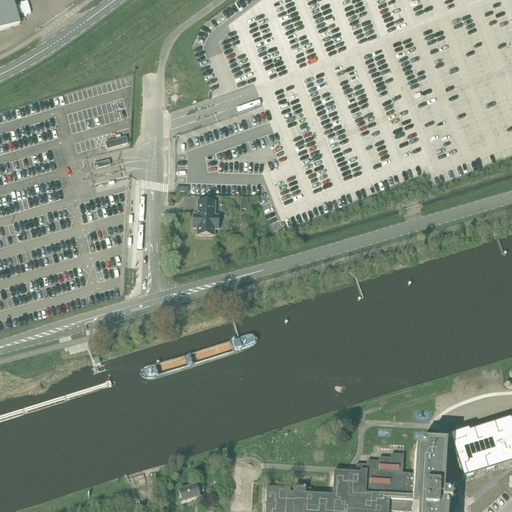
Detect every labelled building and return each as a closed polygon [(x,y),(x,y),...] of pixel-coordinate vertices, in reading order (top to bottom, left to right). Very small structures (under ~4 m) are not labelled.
[(0,0),(0,31),(20,25),(11,0),(0,0)] [(107,150),(128,144),(126,137),(105,143),(107,150)] [(96,170),(110,167),(109,161),(94,165),(96,170)] [(214,217),(214,203),(198,203),(197,216),(193,216),(193,229),(197,229),(197,236),(213,237),(213,230),(217,230),(218,217),(214,217)] [(454,437),(443,440),(458,480),(468,476),(468,478),(479,474),(479,472),(498,466),(499,467),(506,465),(503,458),(511,456),(511,457),(511,423),(506,426),(504,420),(492,425),(492,426),(484,429),(483,428),(472,431),(473,433),(463,436),(463,432),(453,435),(454,437)] [(266,490),(265,511),(446,511),(447,508),(450,508),(450,500),(442,500),(443,485),(450,485),(451,470),(444,469),(445,459),(445,455),(445,448),(424,447),(424,454),(416,453),(415,476),(403,476),(404,458),(391,457),(391,461),(379,460),(379,465),(367,464),(367,468),(356,467),(356,473),(360,474),(360,475),(334,474),(333,497),(311,496),(311,490),(293,489),(293,496),(290,496),(290,491),(266,490)] [(195,487),(178,492),(179,496),(180,499),(179,500),(180,503),(182,504),(182,505),(199,499),(198,495),(203,494),(201,487),(196,489),(195,487)]
